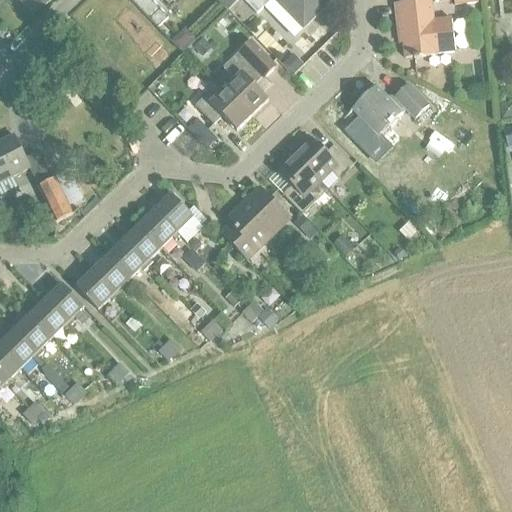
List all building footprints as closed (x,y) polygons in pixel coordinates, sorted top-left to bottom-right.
[(47,0),(33,0),(42,9),(50,2),(47,0)] [(128,0),(150,21),(158,30),(168,20),(152,3),(154,0),(128,0)] [(281,24),(294,38),(304,28),(330,3),(327,0),(242,0),(257,15),(271,0),(275,0),(290,15),(281,24)] [(452,21),(434,23),(431,1),(395,5),(399,34),(403,34),(406,60),(438,57),(437,56),(455,54),(452,21)] [(372,9),(372,20),(393,18),(392,8),(372,9)] [(185,29),(175,38),(184,48),(194,39),(185,29)] [(202,40),(193,49),(203,59),(212,50),(202,40)] [(235,82),(226,91),(253,118),(269,103),(254,88),(264,78),(266,80),(277,69),(251,42),(223,70),(235,82)] [(293,55),(283,65),(293,75),(303,65),(293,55)] [(51,86),(70,122),(82,115),(63,79),(51,86)] [(379,138),(388,148),(393,148),(399,142),(399,138),(390,128),(406,112),(415,121),(429,108),(408,87),(391,104),(376,89),(352,112),(379,139),(379,138)] [(253,118),(226,91),(217,99),(211,93),(195,108),(214,127),(223,119),(237,133),(253,118)] [(145,114),(160,99),(153,92),(138,106),(145,114)] [(511,103),(500,105),(502,120),(511,118),(511,103)] [(207,132),(198,141),(207,151),(217,141),(207,132)] [(37,185),(50,178),(37,154),(25,160),(13,137),(0,143),(0,184),(30,170),(37,185)] [(312,141),(295,157),(322,184),(332,174),(339,181),(354,167),(335,147),(326,155),(312,141)] [(292,189),(283,197),(302,217),(318,202),(310,195),(322,184),(295,157),(277,174),(292,189)] [(57,225),(73,217),(55,181),(39,189),(51,214),(46,217),(50,226),(56,224),(57,225)] [(260,191),(227,224),(231,228),(221,237),(247,263),(257,253),(253,249),(273,229),(277,233),(290,221),(260,191)] [(172,196),(155,212),(180,238),(186,244),(203,228),(172,196)] [(180,238),(177,235),(155,212),(139,228),(162,250),(173,239),(175,242),(180,238)] [(294,224),(310,241),(317,233),(302,217),(294,224)] [(139,228),(124,243),(148,268),(152,264),(150,262),(162,250),(139,228)] [(343,237),(333,246),(345,259),(354,250),(343,237)] [(124,243),(108,259),(130,281),(142,270),(144,272),(148,268),(124,243)] [(108,259),(92,274),(116,299),(121,294),(119,292),(130,281),(108,259)] [(116,299),(92,274),(76,289),(98,312),(110,300),(113,303),(116,299)] [(62,286),(47,302),(71,326),(75,323),(72,321),(84,309),(62,286)] [(276,286),(265,297),(274,306),(284,295),(276,286)] [(47,302),(31,317),(53,340),(64,329),(66,331),(71,326),(47,302)] [(254,303),(248,308),(258,318),(264,312),(254,303)] [(258,318),(248,308),(242,314),(252,324),(258,318)] [(31,317),(15,333),(39,358),(43,354),(41,351),(53,340),(31,317)] [(213,321),(206,328),(216,338),(223,332),(213,321)] [(216,338),(206,328),(201,333),(211,343),(216,338)] [(15,333),(0,346),(0,349),(21,371),(32,360),(35,362),(39,358),(15,333)] [(170,341),(164,348),(173,358),(180,351),(170,341)] [(173,358),(164,348),(156,356),(166,366),(173,358)] [(0,349),(0,380),(8,389),(12,384),(10,382),(21,371),(0,349)] [(119,364),(113,370),(126,384),(136,378),(131,373),(129,374),(119,364)] [(54,395),(68,384),(55,369),(41,380),(54,395)] [(126,384),(113,370),(110,374),(120,384),(123,381),(126,384)] [(77,384),(71,390),(81,400),(87,394),(77,384)] [(81,400),(71,390),(65,396),(75,406),(81,400)] [(35,404),(28,410),(38,420),(45,414),(35,404)] [(38,420),(28,410),(22,416),(32,426),(38,420)]
